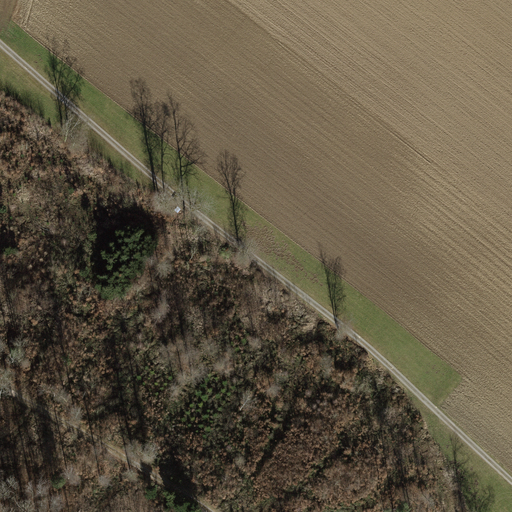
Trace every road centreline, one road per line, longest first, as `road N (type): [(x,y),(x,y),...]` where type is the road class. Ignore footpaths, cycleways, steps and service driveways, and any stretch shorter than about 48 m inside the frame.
road 1 (track): [(511,481),(379,357),(0,43)]
road 2 (track): [(215,511),(0,383)]
